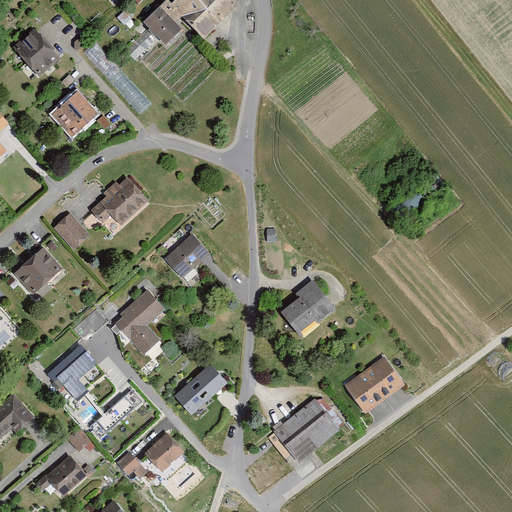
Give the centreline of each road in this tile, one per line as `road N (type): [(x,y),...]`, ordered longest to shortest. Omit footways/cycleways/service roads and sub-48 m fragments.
road 1 (unclassified): [(231,469),(247,312),(243,161)]
road 2 (track): [(511,330),(264,511)]
road 3 (residential): [(0,240),(92,158),(143,141),(243,161)]
road 4 (unclassified): [(243,161),(260,0)]
